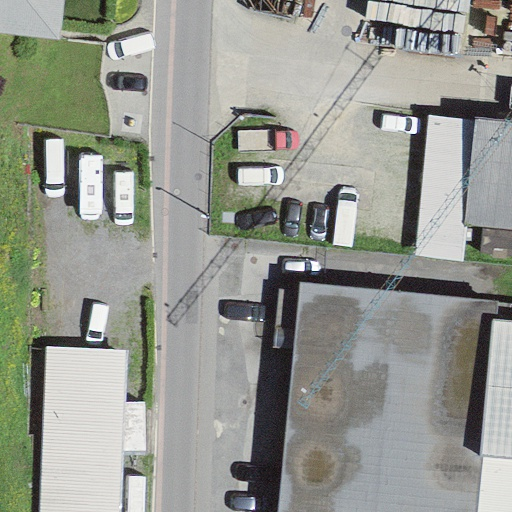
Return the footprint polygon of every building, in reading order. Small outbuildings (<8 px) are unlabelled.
[(62,0),(0,0),(0,32),(58,39),(62,0)] [(511,122),(473,118),(461,227),(511,232),(511,122)] [(491,304),(296,286),(274,511),(471,511),(477,457),(490,321),(491,304)] [(511,322),(490,321),(477,457),(511,459),(511,322)] [(119,511),(127,351),(45,347),(36,511),(119,511)]
